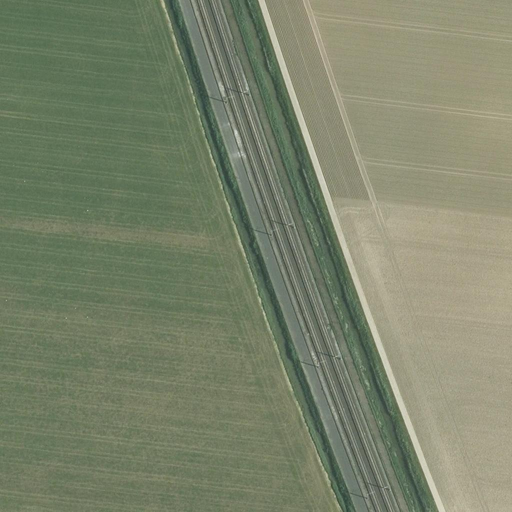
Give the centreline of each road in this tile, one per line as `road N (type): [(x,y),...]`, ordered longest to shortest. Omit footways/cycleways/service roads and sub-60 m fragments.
road 1 (track): [(442,511),(260,0)]
road 2 (track): [(226,0),(405,511)]
